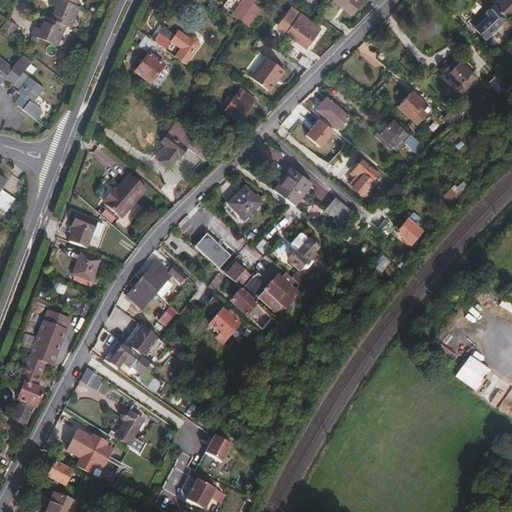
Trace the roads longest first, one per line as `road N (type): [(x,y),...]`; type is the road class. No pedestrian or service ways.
road 1 (residential): [(0,511),(130,264),(395,0)]
road 2 (primary): [(62,154),(129,0)]
road 3 (primary): [(0,325),(53,176)]
